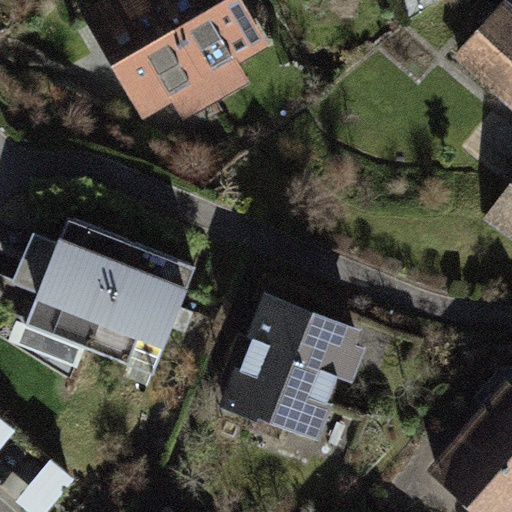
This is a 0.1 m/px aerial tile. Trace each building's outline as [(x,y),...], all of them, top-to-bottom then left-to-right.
[(233,0),(152,0),(88,39),(154,148),(278,73),(233,0)] [(295,0),(309,26),(358,0),(295,0)] [(511,20),(508,16),(452,73),(511,131),(511,20)] [(511,200),(488,233),(511,250),(511,200)] [(203,284),(63,230),(18,345),(157,399),(203,284)] [(392,351),(265,304),(220,423),(348,470),(392,351)] [(511,511),(511,402),(509,400),(434,485),(465,511),(511,511)] [(17,490),(37,511),(41,511),(79,478),(56,454),(17,490)]
